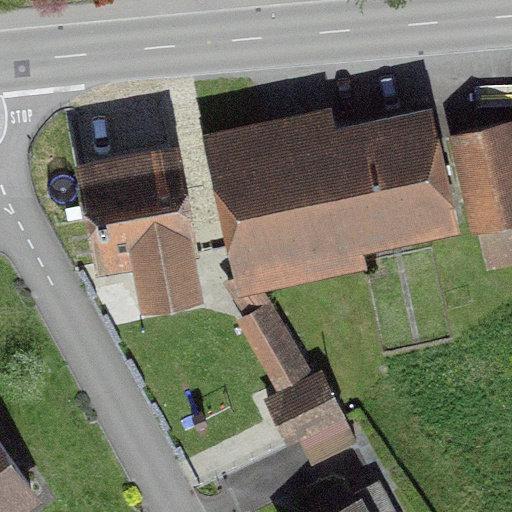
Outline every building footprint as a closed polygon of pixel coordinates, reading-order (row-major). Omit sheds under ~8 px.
[(352,231),(448,211),(428,121),(209,167),(235,277),(357,247),(352,231)] [(511,250),(511,164),(502,122),(453,133),(481,258),(511,250)] [(175,196),(167,155),(82,170),(100,266),(132,260),(140,299),(194,289),(176,196),(175,196)] [(263,304),(231,322),(273,394),(306,376),(263,304)] [(317,372),(273,394),(263,400),(285,443),(339,416),(317,372)] [(352,443),(340,417),(295,440),(308,465),(352,443)] [(0,506),(27,488),(0,449),(0,506)] [(388,511),(374,484),(346,499),(350,505),(337,511),(388,511)]
